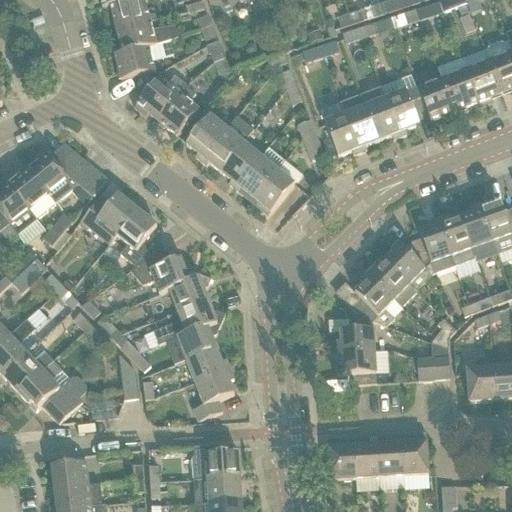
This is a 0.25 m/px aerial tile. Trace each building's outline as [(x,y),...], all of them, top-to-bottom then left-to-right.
[(137,0),(100,0),(103,9),(140,0),(138,0),(137,0)] [(116,32),(151,23),(145,0),(140,0),(103,9),(103,10),(110,8),(116,32)] [(424,4),(422,0),(400,0),(397,1),(400,12),(424,4)] [(443,16),(466,8),(463,0),(448,0),(438,4),(439,5),(443,16)] [(463,0),(466,8),(467,8),(470,15),(481,11),(478,4),(487,0),(463,0)] [(400,12),(397,1),(373,9),(376,21),(400,12)] [(443,16),(439,5),(438,4),(415,13),(419,24),(443,16)] [(187,16),(204,12),(203,5),(186,9),(187,16)] [(376,21),(373,9),(349,17),(353,28),(376,21)] [(415,13),(403,17),(406,28),(408,28),(419,24),(415,13)] [(353,28),(349,17),(337,20),(341,32),(353,28)] [(200,32),(211,28),(207,18),(196,22),(200,32)] [(175,29),(153,33),(151,23),(116,32),(122,56),(115,58),(156,48),(157,48),(157,47),(177,41),(175,29)] [(362,42),(377,37),(374,26),(358,31),(361,41),(362,42)] [(204,42),(215,38),(211,28),(200,32),(204,42)] [(362,42),(361,41),(358,31),(342,37),(345,47),(362,42)] [(310,46),(322,42),(319,32),(307,37),(310,46)] [(279,57),(283,56),(291,54),(288,43),(275,46),(279,57)] [(501,96),(511,92),(511,54),(508,44),(504,46),(501,44),(489,49),(487,52),(484,53),(488,63),(501,96)] [(213,66),(225,61),(218,45),(207,49),(213,66)] [(247,47),(245,52),(247,58),(257,55),(254,45),(247,47)] [(323,60),(339,55),(335,45),(319,50),(322,60),(323,60)] [(150,50),(157,48),(156,48),(115,58),(121,83),(156,74),(150,50)] [(323,60),(322,60),(319,50),(303,55),(306,66),(323,60)] [(270,72),(286,66),(283,56),(279,57),(266,62),(270,72)] [(229,71),(225,61),(213,66),(217,76),(229,71)] [(478,105),(501,96),(488,63),(465,72),(478,105)] [(454,115),(478,105),(465,72),(441,81),(454,115)] [(287,93),(296,89),(290,73),(280,77),(286,93),(287,93)] [(185,89),(186,88),(175,79),(168,88),(159,80),(134,110),(145,120),(148,116),(157,124),(178,97),(185,89)] [(430,124),(454,115),(441,81),(417,90),(421,98),(430,124)] [(189,105),(196,97),(185,89),(178,97),(157,124),(177,140),(199,112),(189,105)] [(292,109),(302,104),(296,89),(287,93),(286,93),(292,109)] [(381,90),(400,140),(407,137),(405,133),(419,128),(409,103),(421,98),(417,90),(417,89),(406,94),(385,102),(381,90)] [(393,142),(400,140),(381,90),(361,98),(365,109),(378,144),(392,139),(393,142)] [(378,144),(365,109),(361,98),(340,106),(360,155),(366,153),(365,149),(378,144)] [(353,158),(360,155),(340,106),(320,114),(338,160),(352,154),(353,158)] [(201,164),(227,132),(210,119),(186,147),(198,157),(195,160),(201,164)] [(243,146),(254,133),(237,120),(227,132),(201,164),(206,169),(209,166),(220,175),(243,146)] [(303,141),(316,136),(311,123),(297,129),(302,142),(303,141)] [(88,146),(91,143),(78,133),(76,136),(88,146)] [(310,164),(324,158),(316,136),(303,141),(302,142),(310,164)] [(234,192),(260,160),(243,146),(220,175),(231,184),(229,187),(234,192)] [(75,186),(89,168),(64,148),(50,159),(45,153),(35,161),(38,164),(29,172),(26,168),(25,168),(48,197),(55,206),(77,188),(75,186)] [(277,173),(284,164),(269,151),(262,161),(260,160),(234,192),(251,205),(277,173)] [(55,206),(48,197),(25,168),(16,176),(19,179),(10,187),(7,183),(6,183),(29,212),(47,198),(54,207),(55,206)] [(83,193),(98,175),(89,168),(75,186),(77,188),(83,193)] [(277,173),(251,205),(268,219),(295,187),(277,173)] [(92,200),(107,182),(98,175),(83,193),(92,200)] [(28,213),(29,212),(6,183),(0,188),(0,193),(0,194),(0,215),(18,238),(36,223),(28,213)] [(132,203),(129,207),(118,198),(109,208),(100,201),(80,225),(109,248),(115,240),(115,241),(140,210),(132,203)] [(511,211),(505,214),(502,206),(492,209),(491,206),(479,210),(492,245),(497,258),(511,252),(511,211)] [(145,220),(148,216),(140,210),(115,241),(127,249),(120,257),(136,269),(162,250),(152,235),(157,229),(145,220)] [(497,258),(492,245),(479,210),(469,214),(470,217),(460,221),(472,252),(477,265),(497,258)] [(57,243),(72,224),(63,216),(47,235),(48,236),(57,243)] [(460,221),(451,224),(450,221),(438,225),(451,259),(455,270),(475,263),(476,265),(477,265),(472,252),(460,221)] [(455,270),(451,259),(438,225),(429,228),(429,226),(417,230),(422,241),(421,242),(430,266),(436,277),(455,270)] [(57,243),(48,236),(47,235),(42,241),(52,249),(57,243)] [(436,277),(430,266),(421,242),(412,245),(405,252),(399,246),(390,255),(393,257),(386,264),(382,260),(381,261),(409,288),(416,295),(434,277),(434,278),(436,277)] [(180,262),(173,264),(162,250),(136,269),(132,274),(142,288),(152,284),(157,298),(169,293),(199,281),(200,277),(190,273),(186,275),(180,262)] [(12,286),(37,263),(30,256),(5,279),(12,286)] [(416,295),(409,288),(381,261),(373,268),(375,270),(368,278),(395,305),(402,312),(403,312),(401,310),(416,295)] [(21,297),(48,273),(37,263),(12,286),(11,286),(21,297)] [(160,297),(157,298),(157,299),(170,294),(178,316),(208,304),(203,291),(207,289),(211,282),(200,277),(199,281),(160,297)] [(63,290),(61,288),(51,278),(44,284),(55,296),(63,290)] [(351,313),(348,316),(373,325),(387,330),(394,322),(393,321),(386,314),(395,305),(368,278),(360,286),(363,288),(355,296),(358,299),(349,308),(353,311),(351,313)] [(12,286),(5,279),(0,284),(0,296),(11,286),(12,286)] [(68,295),(63,290),(55,296),(71,313),(78,306),(68,295)] [(511,300),(509,293),(494,299),(497,308),(508,304),(511,302),(511,300)] [(472,317),(493,310),(489,301),(469,308),(469,309),(472,317)] [(93,322),(100,315),(89,303),(82,310),(93,322)] [(181,323),(153,335),(159,349),(166,346),(176,342),(177,342),(217,327),(220,328),(225,317),(217,314),(213,315),(208,304),(178,316),(181,323)] [(472,317),(469,309),(469,308),(460,311),(464,321),(472,317)] [(489,327),(501,323),(498,314),(486,319),(489,327)] [(84,335),(91,328),(80,316),(73,323),(84,335)] [(374,355),(373,325),(348,316),(350,335),(340,335),(341,345),(337,346),(338,357),(374,355)] [(177,342),(176,342),(185,365),(216,352),(212,340),(216,338),(225,317),(220,328),(217,327),(177,342)] [(115,344),(122,338),(104,319),(97,326),(115,344)] [(477,332),(489,327),(486,319),(474,323),(477,332)] [(447,342),(456,334),(444,322),(438,328),(441,333),(435,341),(447,346),(447,342)] [(9,340),(0,348),(0,376),(2,379),(26,357),(27,356),(35,348),(28,339),(35,332),(27,323),(9,340)] [(0,348),(10,339),(9,339),(0,328),(0,348)] [(95,346),(102,340),(91,328),(84,335),(95,346)] [(139,357),(122,338),(115,344),(132,363),(139,357)] [(450,382),(448,353),(431,346),(431,347),(432,362),(433,362),(434,383),(450,382)] [(226,362),(221,364),(216,352),(185,365),(193,387),(230,372),(226,362)] [(19,396),(53,364),(44,354),(35,364),(27,356),(2,379),(19,396)] [(339,367),(336,368),(337,379),(352,378),(353,389),(377,387),(376,377),(375,356),(375,355),(338,357),(339,367)] [(151,370),(139,357),(132,363),(144,376),(151,370)] [(139,403),(135,375),(119,358),(119,359),(124,404),(139,403)] [(418,384),(434,383),(433,362),(432,362),(417,363),(418,384)] [(71,381),(53,364),(19,396),(36,415),(42,409),(59,428),(83,406),(72,395),(65,387),(71,381)] [(495,403),(511,402),(511,369),(492,371),(495,403)] [(469,405),(495,403),(492,371),(467,373),(469,405)] [(230,372),(193,387),(202,409),(194,412),(199,425),(222,415),(217,404),(234,397),(229,384),(234,382),(230,372)] [(144,403),(154,402),(152,385),(143,386),(144,403)] [(403,480),(428,478),(426,436),(416,436),(417,446),(401,447),(403,480)] [(401,447),(386,448),(385,438),(377,439),(379,481),(403,480),(401,447)] [(355,483),(379,481),(377,439),(368,439),(369,449),(353,450),(355,483)] [(353,450),(338,451),(337,441),(328,442),(331,484),(355,483),(353,450)] [(211,457),(211,450),(211,449),(193,450),(194,460),(192,460),(193,483),(240,480),(238,455),(211,457)] [(54,492),(89,488),(86,466),(52,470),(54,492)] [(135,482),(144,482),(143,469),(134,469),(135,482)] [(150,486),(160,485),(158,469),(148,470),(150,486)] [(240,480),(193,483),(195,508),(197,507),(209,507),(209,506),(241,504),(240,480)] [(135,496),(144,495),(144,482),(135,482),(135,496)] [(151,502),(161,502),(160,485),(150,486),(151,502)] [(56,511),(71,511),(102,508),(100,487),(89,489),(89,488),(54,492),(56,511)] [(452,511),(452,510),(456,510),(454,490),(441,491),(442,511),(452,511)]
